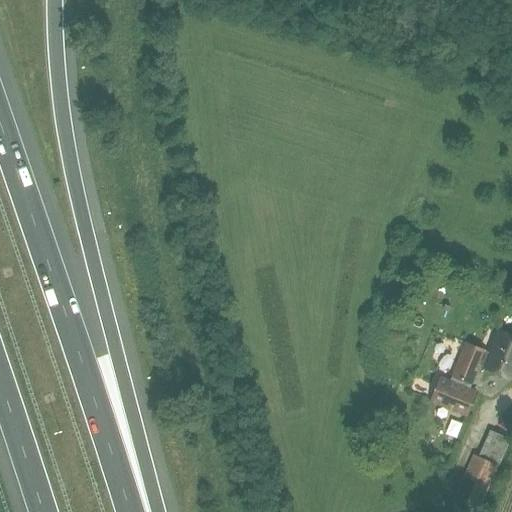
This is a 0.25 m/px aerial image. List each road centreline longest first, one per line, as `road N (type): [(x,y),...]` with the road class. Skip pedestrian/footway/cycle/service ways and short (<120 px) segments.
road 1 (motorway): [(143,511),(117,352),(72,176),(54,0)]
road 2 (motorway): [(127,511),(0,136)]
road 3 (motorway): [(0,379),(45,511)]
